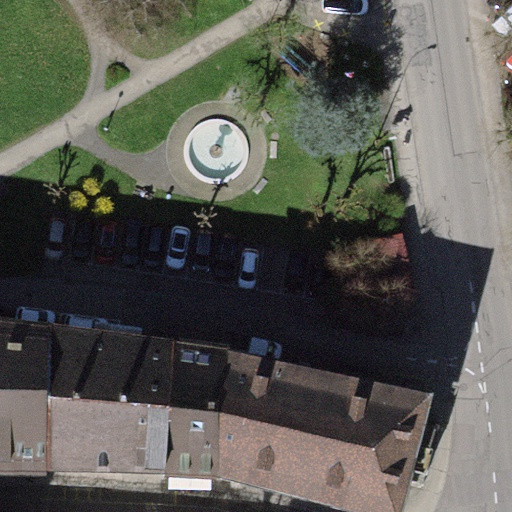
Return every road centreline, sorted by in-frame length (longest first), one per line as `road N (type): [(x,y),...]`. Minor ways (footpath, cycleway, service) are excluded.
road 1 (residential): [(486,378),(0,303)]
road 2 (residential): [(465,87),(486,378)]
road 3 (residential): [(465,87),(291,0)]
road 4 (residential): [(486,378),(489,511)]
